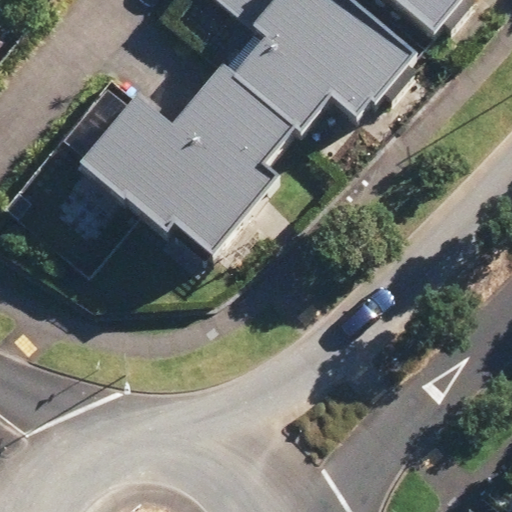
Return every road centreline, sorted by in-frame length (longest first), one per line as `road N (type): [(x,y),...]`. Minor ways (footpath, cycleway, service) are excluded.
road 1 (residential): [(192,437),(395,299),(511,168)]
road 2 (residential): [(511,311),(320,511)]
road 3 (residential): [(121,0),(0,144)]
